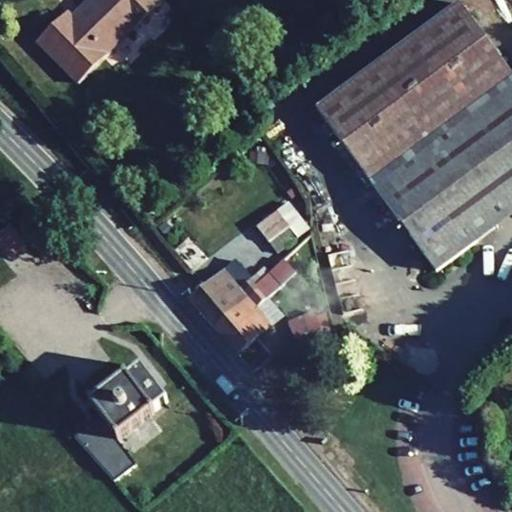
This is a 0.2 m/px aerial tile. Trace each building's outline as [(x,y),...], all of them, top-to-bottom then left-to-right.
[(66,13),(37,42),(78,84),(159,4),(156,1),(154,0),(90,0),(80,11),(82,13),(73,21),(66,13)] [(511,63),(490,79),(437,4),(292,107),(410,272),(511,198),(511,63)] [(253,236),(266,251),(284,234),(272,219),(253,236)] [(192,302),(216,330),(262,290),(250,276),(237,262),(234,264),(222,275),(192,302)] [(262,290),(270,300),(288,284),(277,272),(262,290)] [(216,330),(241,358),(256,344),(285,318),(270,300),(262,290),(216,330)] [(136,389),(127,378),(86,415),(123,456),(164,419),(136,389)]
